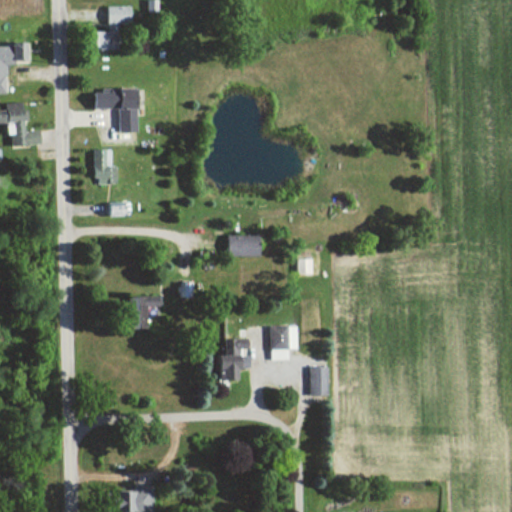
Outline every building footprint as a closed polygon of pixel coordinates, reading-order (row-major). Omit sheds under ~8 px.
[(113,49),(113,28),(124,28),(125,6),(101,6),(101,31),(82,31),(82,49),(113,49)] [(0,44),(0,65),(8,65),(7,60),(20,59),(19,44),(0,44)] [(112,133),(129,132),(128,90),(86,91),(86,109),(111,108),(112,133)] [(16,132),(14,108),(0,109),(0,123),(0,124),(1,135),(5,135),(6,147),(33,145),(32,130),(16,132)] [(104,149),(87,150),(87,185),(109,184),(109,165),(105,165),(104,149)] [(117,217),(117,203),(101,203),(101,216),(117,217)] [(251,257),(252,236),(220,235),(219,256),(251,257)] [(306,260),(290,260),(290,275),(305,275),(306,260)] [(120,329),(140,329),(140,319),(151,319),(151,298),(121,297),(120,329)] [(290,326),(262,327),(263,361),(282,360),(282,349),(291,349),(290,326)] [(210,381),(229,380),(229,369),(242,368),(242,353),(241,353),(240,339),(222,339),(223,355),(210,356),(210,381)] [(321,367),(302,367),(303,395),(321,394),(321,367)] [(114,511),(145,511),(145,490),(114,491),(114,511)]
